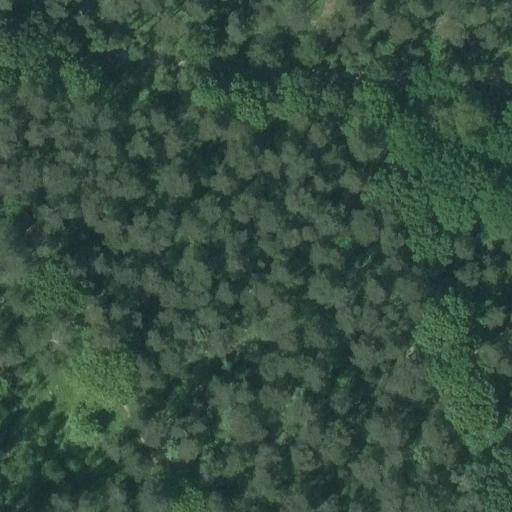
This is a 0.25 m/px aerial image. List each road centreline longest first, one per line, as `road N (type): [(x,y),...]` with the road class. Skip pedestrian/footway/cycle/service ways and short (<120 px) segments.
road 1 (track): [(0,54),(511,84)]
road 2 (track): [(375,76),(511,482)]
road 3 (track): [(181,511),(0,184)]
